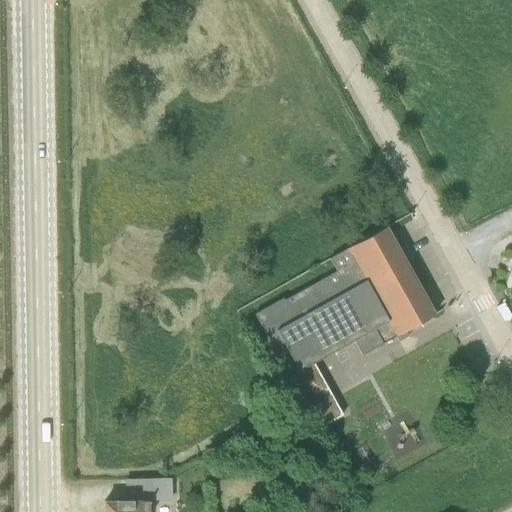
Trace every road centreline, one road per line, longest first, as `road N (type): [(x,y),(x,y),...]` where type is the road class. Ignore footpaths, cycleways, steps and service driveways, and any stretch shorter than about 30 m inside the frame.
road 1 (primary): [(39,511),(31,0)]
road 2 (residential): [(314,0),(511,351)]
